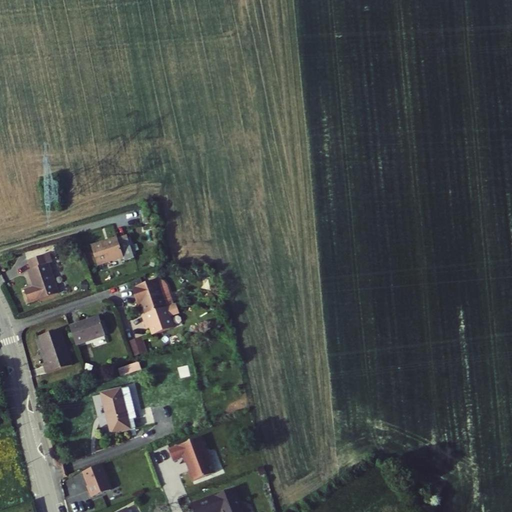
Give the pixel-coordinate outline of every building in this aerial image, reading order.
[(144,251),(137,230),(127,234),(126,231),(100,240),(107,259),(132,250),(134,255),(144,251)] [(48,294),(67,287),(57,258),(63,256),(60,248),(38,255),(41,262),(37,263),(43,280),(33,284),(38,297),(48,293),(48,294)] [(150,299),(154,310),(183,300),(176,280),(173,277),(168,275),(141,285),(147,300),(150,299)] [(160,324),(162,330),(183,323),(179,312),(189,309),(185,299),(184,299),(183,300),(154,310),(150,311),(155,326),(160,324)] [(102,313),(76,322),(83,341),(108,332),(102,313)] [(55,369),(78,361),(66,326),(47,332),(56,358),(52,360),(55,369)] [(150,334),(136,339),(140,353),(155,348),(150,334)] [(102,393),(116,431),(134,424),(120,387),(102,393)] [(203,438),(170,450),(174,463),(183,459),(192,483),(216,475),(203,438)] [(104,466),(82,474),(91,500),(113,492),(104,466)] [(245,511),(236,489),(192,506),(194,511),(245,511)]
